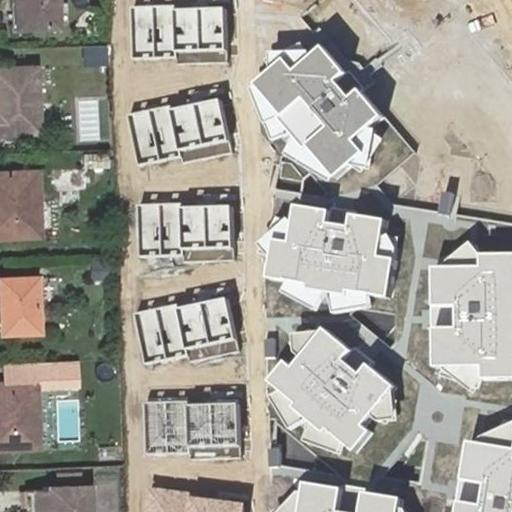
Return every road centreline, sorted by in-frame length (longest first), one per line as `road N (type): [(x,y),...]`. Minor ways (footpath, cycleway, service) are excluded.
road 1 (unknown): [(118,0),(140,511)]
road 2 (unknown): [(246,0),(262,511)]
